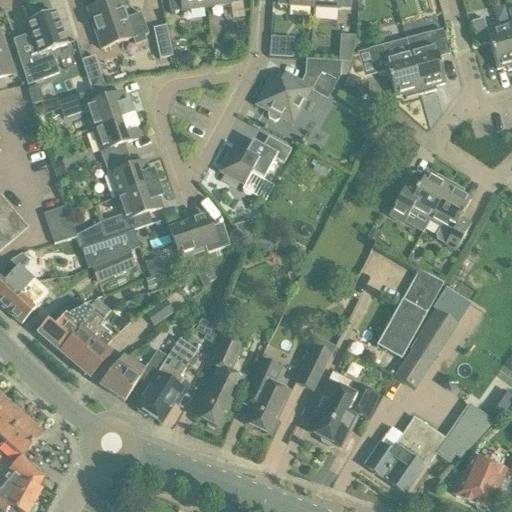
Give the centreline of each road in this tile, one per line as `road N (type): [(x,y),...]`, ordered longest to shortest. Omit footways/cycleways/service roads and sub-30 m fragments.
road 1 (residential): [(250,73),(188,182),(159,109),(169,87)]
road 2 (tertiary): [(295,511),(112,443)]
road 3 (tertiary): [(112,443),(0,334)]
road 4 (residential): [(476,105),(454,115),(436,143),(496,181),(511,166)]
